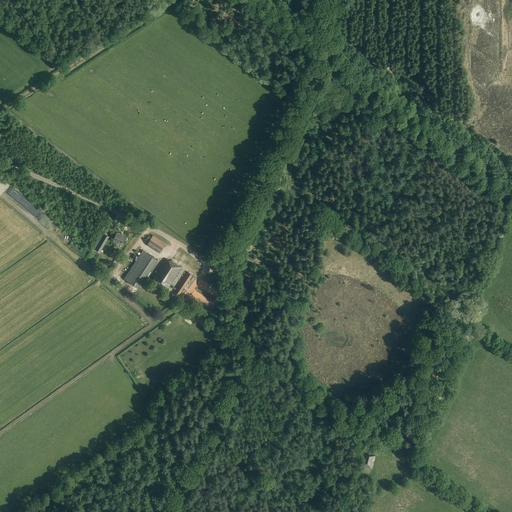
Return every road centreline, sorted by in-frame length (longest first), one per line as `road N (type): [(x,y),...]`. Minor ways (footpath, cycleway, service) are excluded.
road 1 (unclassified): [(324,52),(213,266),(143,224),(0,161)]
road 2 (track): [(357,511),(357,431),(229,340)]
road 3 (unclassified): [(511,194),(324,52)]
road 4 (track): [(170,0),(0,109)]
